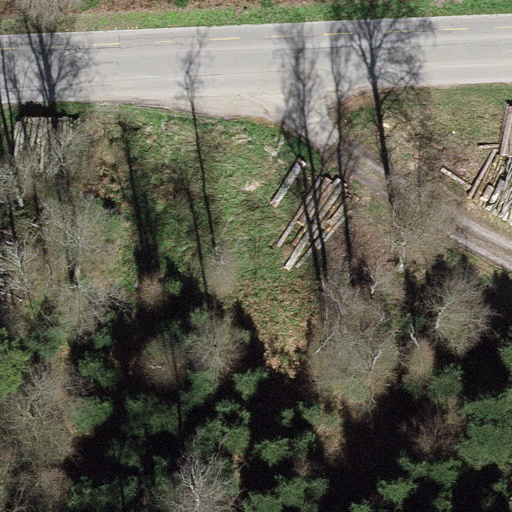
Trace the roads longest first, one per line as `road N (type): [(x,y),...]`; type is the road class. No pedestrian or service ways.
road 1 (unclassified): [(511,54),(0,77)]
road 2 (track): [(232,66),(336,149),(511,252)]
